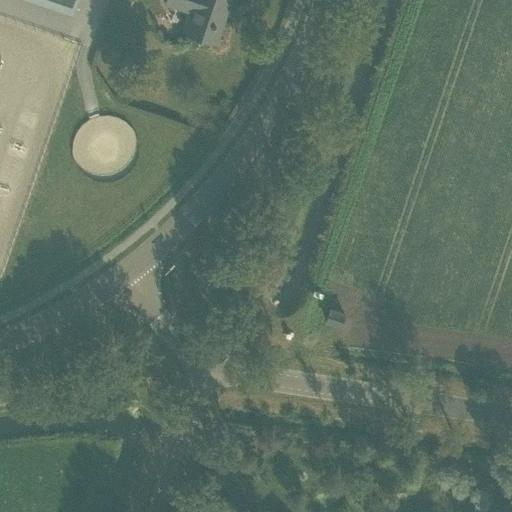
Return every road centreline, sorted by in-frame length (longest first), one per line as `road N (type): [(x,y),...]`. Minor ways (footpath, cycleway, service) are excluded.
road 1 (tertiary): [(120,274),(228,176),(277,104),(324,0)]
road 2 (unclassified): [(511,414),(206,366)]
road 3 (unclassified): [(156,511),(206,366)]
road 4 (tertiary): [(0,343),(120,274)]
road 5 (unclassified): [(206,366),(120,274)]
